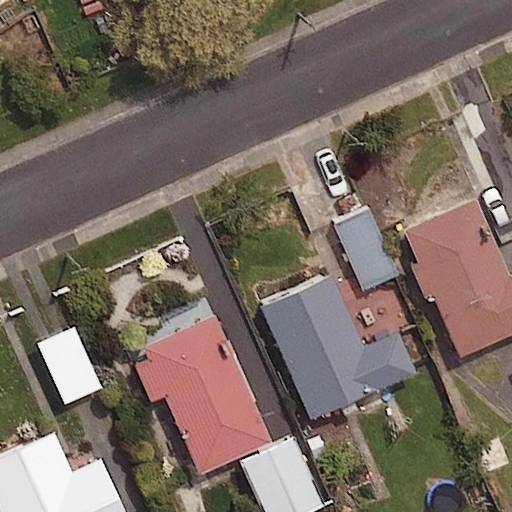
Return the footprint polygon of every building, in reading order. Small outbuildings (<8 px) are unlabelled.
[(511,267),(500,272),(466,191),(396,220),(448,346),(511,319),(511,267)] [(391,267),(364,204),(330,218),(357,281),(391,267)] [(355,339),(323,265),(254,295),(303,408),(411,361),(394,323),(355,339)] [(265,436),(205,303),(121,341),(143,390),(158,384),(193,463),(231,447),(259,511),(281,511),(315,497),(284,428),(265,436)] [(93,379),(67,320),(32,335),(57,394),(93,379)] [(61,463),(44,424),(0,442),(0,508),(1,511),(118,511),(92,450),(61,463)]
